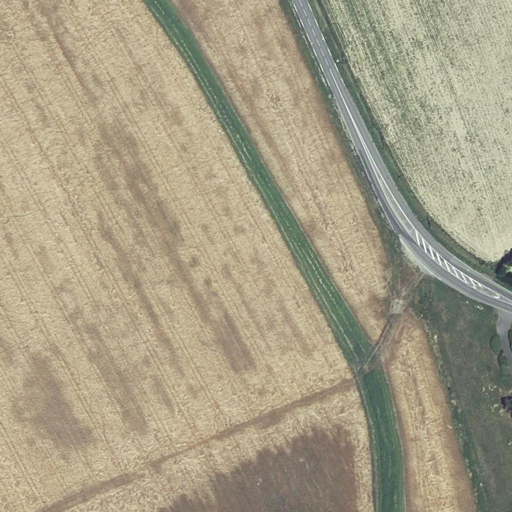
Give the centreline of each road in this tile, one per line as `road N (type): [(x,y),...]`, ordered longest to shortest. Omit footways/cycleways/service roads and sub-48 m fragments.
road 1 (secondary): [(298,0),(405,222),(454,271),(511,303)]
road 2 (track): [(415,263),(409,318),(358,382),(371,427),(376,511)]
